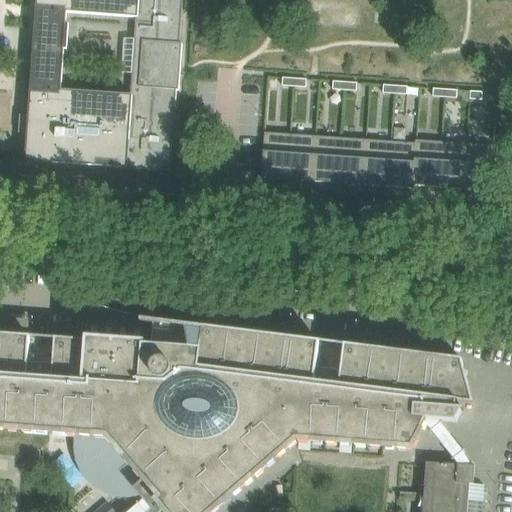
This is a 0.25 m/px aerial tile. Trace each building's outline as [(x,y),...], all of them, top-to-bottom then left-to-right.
[(170,172),(176,90),(179,90),(182,44),(180,44),(182,0),(36,0),(28,117),(21,117),(21,116),(20,115),(19,133),(20,133),(20,132),(27,132),(25,162),(170,172)] [(283,78),(282,86),(294,87),(295,79),(283,78)] [(295,79),(294,87),(306,88),(307,80),(295,79)] [(333,82),(332,90),(344,91),(345,83),(333,82)] [(345,83),(344,91),(357,91),(357,83),(345,83)] [(383,85),(383,93),(395,94),(395,86),(383,85)] [(395,86),(395,94),(407,95),(407,87),(395,86)] [(433,89),(433,97),(445,98),(445,90),(433,89)] [(445,90),(445,98),(457,99),(457,91),(445,90)] [(471,92),(470,100),(482,100),(483,93),(483,92),(471,92)] [(264,133),(261,178),(287,180),(290,135),(264,133)] [(290,135),(287,180),(312,182),(316,137),(290,135)] [(316,137),(312,182),(338,184),(341,138),(316,137)] [(341,138),(338,184),(363,186),(367,140),(341,138)] [(367,140),(363,186),(389,187),(392,142),(367,140)] [(418,144),(414,186),(427,187),(433,187),(440,188),(443,142),(416,140),(415,144),(418,144)] [(392,142),(389,187),(414,189),(414,186),(418,144),(415,144),(392,142)] [(443,142),(440,188),(444,188),(450,189),(465,190),(468,144),(443,142)] [(468,144),(465,190),(470,190),(475,190),(489,191),(490,191),(493,146),(468,144)] [(152,488),(154,490),(161,498),(158,501),(159,502),(167,511),(212,511),(297,440),(328,442),(382,446),(412,448),(427,420),(456,422),(462,411),(464,411),(464,409),(456,409),(457,402),(474,404),(465,373),(462,360),(432,356),(289,338),(203,312),(202,327),(141,319),(141,322),(153,324),(153,326),(151,326),(150,327),(148,327),(146,329),(145,330),(144,331),(144,333),(143,334),(143,335),(143,336),(144,338),(145,339),(146,341),(148,342),(149,343),(151,343),(150,345),(0,334),(0,427),(49,432),(79,434),(78,449),(80,460),(84,469),(90,478),(97,485),(106,490),(116,493),(126,494),(136,493),(146,489),(150,486),(152,488)] [(475,466),(459,465),(426,462),(422,511),(467,511),(469,484),(473,485),(475,466)] [(410,493),(400,492),(399,492),(399,500),(409,501),(410,493)] [(410,493),(409,501),(419,501),(420,493),(410,493)] [(121,511),(112,500),(96,511),(121,511)]
